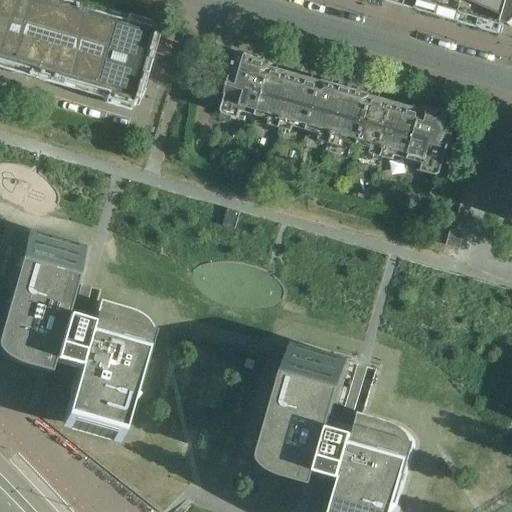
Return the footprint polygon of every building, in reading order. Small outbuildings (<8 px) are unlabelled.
[(151,36),(153,29),(149,28),(149,27),(132,22),(131,23),(127,22),(75,8),(76,5),(56,0),(0,0),(0,62),(37,73),(36,76),(54,81),(55,79),(106,93),(105,97),(110,98),(110,99),(127,104),(127,103),(132,104),(133,98),(136,99),(140,97),(143,87),(140,84),(138,83),(138,81),(147,51),(150,52),(153,50),(156,40),(154,37),(151,36)] [(511,0),(378,0),(385,2),(386,0),(407,0),(405,8),(417,11),(501,36),(504,24),(511,26),(510,26),(511,27),(511,26),(511,0)] [(208,68),(213,53),(199,49),(194,64),(208,68)] [(259,112),(271,72),(273,65),(256,60),(256,58),(240,53),(240,55),(239,55),(232,77),(231,76),(226,96),(227,96),(223,112),(224,115),(244,121),(248,109),(259,112)] [(281,129),(296,78),(286,75),(285,76),(284,76),(281,71),(276,70),(272,73),(271,72),(259,112),(273,116),(270,125),(281,129)] [(309,127),(322,84),(319,84),(318,86),(317,86),(314,81),(310,80),(305,82),(304,82),(304,80),(296,78),(281,129),(295,132),(297,123),(309,127)] [(332,145),(348,90),(324,83),(322,84),(309,127),(322,130),(319,141),(332,145)] [(361,142),(373,102),(372,101),(372,100),(369,96),(348,90),(332,145),(344,148),(347,137),(361,142)] [(383,158),(397,107),(387,104),(387,106),(385,105),(383,101),(378,99),(373,102),(361,142),(372,145),(369,154),(383,158)] [(410,156),(421,116),(420,115),(417,111),(412,109),(408,112),(406,111),(407,110),(397,107),(383,158),(394,161),(396,152),(410,156)] [(447,159),(452,140),(451,140),(458,118),(457,118),(457,116),(441,111),(440,113),(424,108),(421,116),(410,156),(421,159),(418,171),(438,177),(441,175),(446,159),(447,159)] [(235,230),(240,213),(228,209),(223,226),(235,230)] [(131,394),(148,335),(148,334),(148,332),(148,331),(148,329),(147,327),(146,327),(143,322),(140,319),(136,316),(134,315),(131,313),(127,312),(95,303),(91,317),(65,310),(83,248),(26,231),(17,260),(10,269),(14,272),(0,321),(0,357),(1,359),(3,360),(7,362),(12,364),(16,366),(46,375),(50,361),(76,368),(63,417),(60,428),(116,444),(128,403),(135,396),(131,394)] [(459,249),(463,236),(451,232),(447,246),(459,249)] [(192,273),(194,274),(195,273),(199,269),(204,267),(211,266),(221,265),(230,264),(243,266),(255,269),(267,273),(268,271),(260,268),(253,266),(245,264),(235,262),(226,262),(217,262),(205,264),(201,266),(197,268),(193,272),(192,273)] [(275,277),(274,278),(280,284),(283,290),(283,295),(282,300),(284,301),(286,298),(286,293),(285,288),(282,283),(275,277)] [(399,506),(416,448),(416,447),(416,445),(416,444),(415,442),(414,440),(411,435),(407,432),(404,429),(401,428),(398,426),(394,425),(362,416),(358,430),(350,428),(333,423),(347,373),(350,360),(293,344),(284,373),(278,381),(281,385),(261,457),(261,458),(262,460),(262,462),(263,464),(264,466),(265,467),(267,470),(268,471),(271,473),(276,476),(281,478),(285,479),(314,487),(318,473),(344,481),(334,511),(399,511),(402,509),(399,506)] [(0,385),(27,407),(29,402),(0,379),(0,385)] [(60,428),(37,409),(35,414),(64,437),(157,511),(162,511),(164,511),(79,442),(60,428)]
